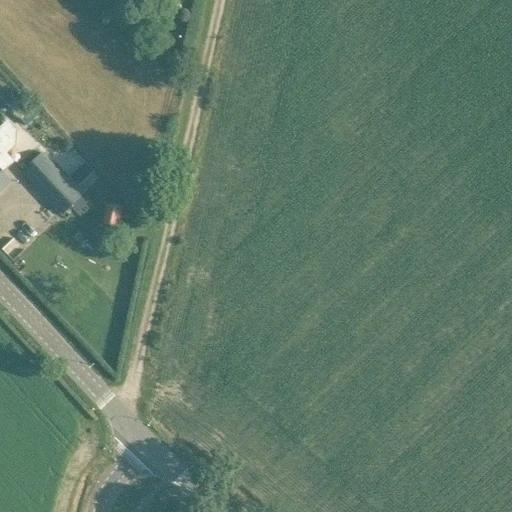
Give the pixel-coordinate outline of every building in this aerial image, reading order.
[(18,117),(26,125),(37,115),(30,106),(18,117)] [(54,131),(46,138),(56,150),(65,142),(54,131)] [(0,154),(0,191),(10,182),(1,172),(11,162),(2,153),(0,154)] [(62,216),(82,197),(42,153),(21,173),(62,216)] [(82,197),(70,209),(76,214),(88,203),(82,197)] [(117,228),(121,208),(107,205),(103,225),(117,228)]
